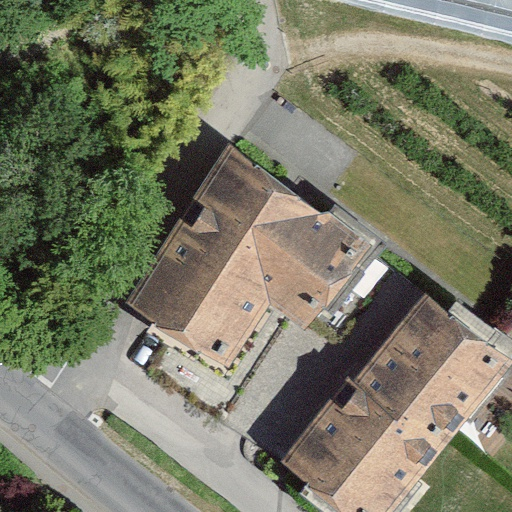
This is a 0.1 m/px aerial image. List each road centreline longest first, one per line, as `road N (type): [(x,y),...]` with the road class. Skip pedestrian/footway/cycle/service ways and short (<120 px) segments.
road 1 (residential): [(263,0),(280,59),(23,415)]
road 2 (track): [(280,59),(428,52),(511,67)]
road 3 (tertiary): [(23,415),(146,511)]
